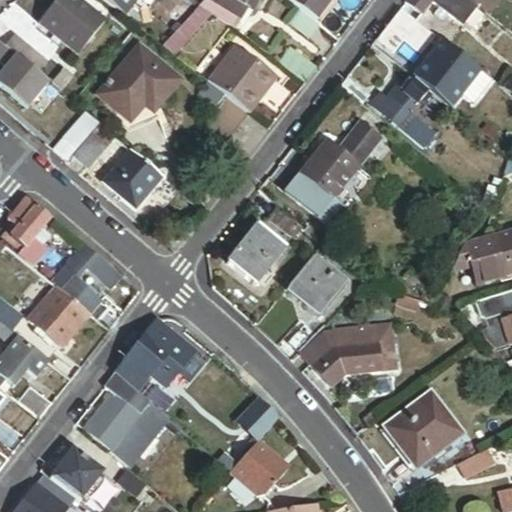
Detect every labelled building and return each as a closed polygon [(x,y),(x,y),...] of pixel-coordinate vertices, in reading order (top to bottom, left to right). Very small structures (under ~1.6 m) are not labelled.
[(75,0),(64,0),(41,30),(78,60),(106,24),(75,0)] [(102,0),(127,19),(141,0),(102,0)] [(208,0),(205,4),(210,10),(217,9),(222,0),(208,0)] [(222,0),(217,9),(241,24),(248,12),(253,15),(261,0),(222,0)] [(284,0),(300,12),(315,23),(333,0),(284,0)] [(319,27),(320,27),(341,0),(333,0),(315,23),(319,27)] [(430,4),(433,0),(409,0),(405,5),(420,17),(430,4)] [(478,9),(466,0),(433,0),(430,4),(462,29),(478,9)] [(210,10),(205,4),(201,8),(207,12),(209,10),(210,10)] [(207,12),(201,8),(164,49),(176,58),(213,17),(207,12)] [(217,9),(210,10),(209,10),(216,14),(214,17),(236,32),(241,24),(217,9)] [(433,37),(400,11),(388,27),(403,38),(421,52),(433,37)] [(315,23),(300,12),(290,25),(309,40),(319,27),(315,23)] [(403,38),(388,27),(376,42),(392,54),(403,38)] [(48,64),(15,37),(5,48),(11,53),(38,76),(48,64)] [(0,64),(1,66),(11,53),(5,48),(0,43),(0,64)] [(493,84),(444,44),(416,80),(429,90),(448,106),(457,95),(474,108),(493,84)] [(307,83),(320,67),(293,46),(281,62),(307,83)] [(236,48),(208,83),(209,84),(225,97),(228,99),(242,110),(256,93),(262,98),(276,80),(236,48)] [(100,99),(128,121),(132,124),(151,100),(157,105),(160,108),(181,83),(140,50),(100,99)] [(5,69),(0,75),(0,89),(26,111),(48,84),(38,76),(11,53),(1,66),(5,69)] [(73,79),(64,71),(52,85),(61,93),(73,79)] [(416,80),(415,79),(412,83),(409,80),(405,85),(402,83),(398,88),(399,89),(388,102),(380,96),(370,108),(396,130),(405,120),(409,114),(429,90),(416,80)] [(366,99),(345,82),(340,89),(360,106),(366,99)] [(218,107),(225,97),(209,84),(202,94),(218,107)] [(262,98),(256,93),(242,110),(249,115),(262,98)] [(240,126),(249,115),(242,110),(228,99),(220,110),(240,126)] [(132,124),(128,121),(124,127),(133,135),(164,121),(157,105),(151,100),(132,124)] [(220,110),(212,120),(232,136),(240,126),(220,110)] [(413,117),(409,114),(405,120),(409,123),(412,119),(413,117)] [(100,128),(88,117),(65,145),(76,154),(77,155),(100,128)] [(405,120),(396,130),(404,136),(416,122),(412,119),(409,123),(405,120)] [(232,136),(212,120),(203,131),(224,147),(232,136)] [(348,141),(368,157),(369,157),(382,142),(361,125),(348,141)] [(100,130),(92,140),(74,162),(88,174),(115,141),(100,130)] [(358,169),(368,157),(348,141),(338,153),(358,169)] [(333,201),(358,169),(338,153),(326,143),(301,175),(315,186),(325,194),(333,201)] [(76,154),(65,145),(56,155),(68,164),(76,154)] [(137,216),(165,183),(133,155),(105,188),(137,216)] [(320,200),(310,192),(315,186),(301,175),(285,194),(320,222),(336,203),(333,201),(325,194),(320,200)] [(325,194),(315,186),(310,192),(320,200),(325,194)] [(37,210),(26,201),(8,223),(13,227),(19,232),(36,211),(37,210)] [(301,225),(276,206),(268,216),(292,235),(301,225)] [(50,223),(36,211),(19,232),(13,240),(11,242),(16,246),(24,252),(25,253),(34,243),(50,223)] [(13,227),(8,223),(0,233),(0,244),(32,271),(47,253),(34,243),(25,253),(24,252),(21,257),(12,250),(16,246),(11,242),(13,240),(6,234),(13,227)] [(19,232),(13,227),(6,234),(13,240),(19,232)] [(257,227),(225,266),(253,289),(285,249),(257,227)] [(511,232),(490,239),(499,271),(508,269),(509,274),(511,272),(511,232)] [(490,239),(468,245),(467,246),(473,268),(478,285),(499,279),(501,279),(500,276),(499,271),(490,239)] [(21,257),(24,252),(16,246),(12,250),(21,257)] [(467,246),(459,273),(473,268),(467,246)] [(79,260),(87,250),(84,248),(53,286),(77,305),(90,288),(77,278),(87,267),(79,260)] [(87,267),(92,271),(100,261),(87,250),(79,260),(87,267)] [(344,283),(314,257),(288,289),(318,314),(344,283)] [(121,283),(123,280),(100,261),(92,271),(90,274),(113,292),(114,291),(121,283)] [(432,285),(410,269),(402,280),(424,296),(432,285)] [(511,279),(511,272),(509,274),(500,276),(501,279),(499,279),(500,283),(511,279)] [(130,290),(121,283),(114,291),(123,298),(130,290)] [(113,307),(90,288),(77,305),(90,316),(89,317),(90,318),(98,325),(113,307)] [(89,317),(56,290),(28,324),(62,352),(90,318),(89,317)] [(511,301),(511,291),(493,297),(496,306),(511,301)] [(502,328),(496,306),(493,297),(475,302),(479,318),(486,322),(488,328),(476,332),(494,350),(488,332),(502,328)] [(511,301),(496,306),(502,328),(507,346),(511,344),(511,301)] [(0,303),(0,325),(12,335),(22,321),(0,303)] [(169,333),(157,323),(148,333),(161,343),(169,333)] [(390,323),(318,334),(299,355),(333,387),(344,375),(396,369),(390,323)] [(305,325),(289,344),(299,353),(315,334),(305,325)] [(488,332),(494,350),(507,346),(502,328),(488,332)] [(148,333),(128,360),(144,373),(165,346),(161,343),(148,333)] [(144,373),(149,377),(166,390),(195,353),(169,333),(161,343),(165,346),(144,373)] [(18,341),(8,334),(1,342),(11,350),(18,341)] [(36,383),(49,366),(49,365),(18,341),(11,350),(1,363),(0,364),(0,379),(6,385),(14,391),(27,375),(36,383)] [(511,363),(506,349),(495,352),(507,364),(511,363)] [(115,376),(136,393),(149,377),(144,373),(128,360),(115,376)] [(136,393),(115,376),(103,391),(112,397),(137,417),(109,454),(131,471),(171,420),(136,393)] [(52,408),(29,390),(18,405),(41,423),(52,408)] [(430,393),(383,429),(415,471),(462,435),(430,393)] [(112,397),(83,434),(109,454),(137,417),(112,397)] [(291,466),(259,440),(233,472),(259,495),(266,494),(291,466)] [(67,448),(45,478),(75,501),(98,471),(67,448)] [(494,466),(487,452),(457,467),(464,481),(494,466)] [(40,479),(33,488),(52,503),(59,493),(40,479)] [(52,503),(33,488),(15,511),(62,511),(64,511),(62,510),(52,503)] [(511,492),(498,496),(502,511),(511,511),(511,506),(511,505),(511,504),(511,492)] [(52,503),(62,510),(69,500),(59,493),(52,503)]
